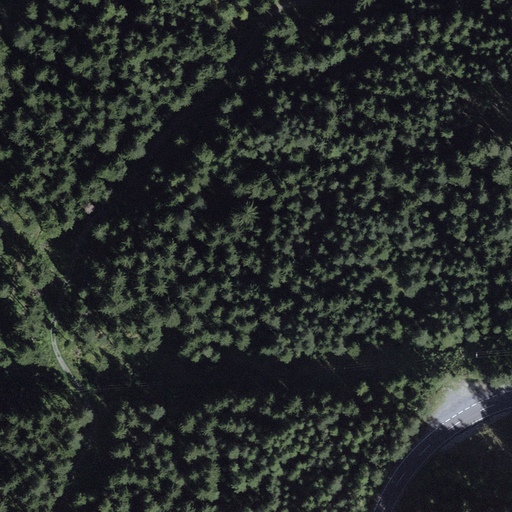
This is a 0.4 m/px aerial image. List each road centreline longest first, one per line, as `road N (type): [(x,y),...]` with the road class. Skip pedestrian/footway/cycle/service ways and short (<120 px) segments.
road 1 (track): [(310,0),(280,4),(258,23),(222,83),(173,122),(72,245),(54,310),(54,345),(94,432),(64,490),(62,511)]
road 2 (primary): [(511,397),(441,431),(397,481),(382,511)]
road 3 (track): [(0,156),(12,107),(6,14),(16,0)]
